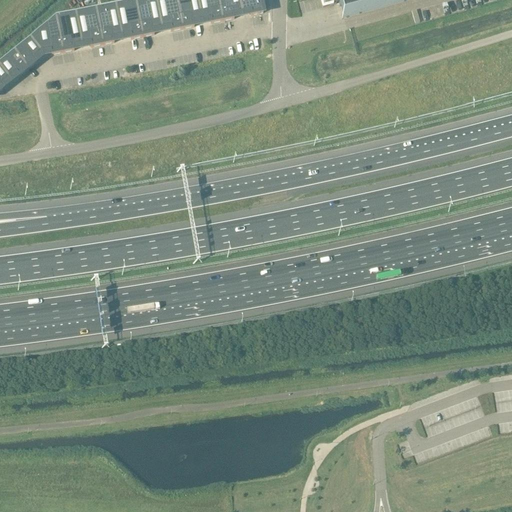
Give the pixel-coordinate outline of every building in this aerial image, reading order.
[(161,31),(155,0),(147,0),(135,3),(142,38),(154,36),(154,35),(153,35),(153,33),(161,31)] [(170,32),(182,30),(175,0),(155,0),(161,31),(170,29),(170,31),(170,32)] [(201,23),(196,0),(175,0),(182,30),(194,28),(194,27),(193,27),(193,25),(201,23)] [(210,24),(222,22),(217,0),(196,0),(201,23),(210,22),(210,24)] [(233,19),(233,17),(241,15),(238,0),(217,0),(222,22),(234,20),(234,19),(233,19)] [(250,16),(263,14),(259,0),(238,0),(241,15),(250,14),(250,16)] [(320,0),(322,8),(336,4),(335,3),(339,2),(342,16),(341,17),(342,19),(347,17),(410,0),(320,0)] [(142,38),(135,3),(115,7),(121,39),(130,37),(130,39),(130,40),(142,38)] [(121,39),(115,7),(95,10),(102,46),(114,44),(114,43),(113,43),(113,41),(121,39)] [(90,47),(90,48),(102,46),(95,10),(75,14),(81,47),(90,45),(90,47)] [(73,51),(73,49),(81,47),(75,14),(55,18),(62,54),(74,52),(73,51)] [(50,55),(50,56),(62,54),(55,18),(37,34),(41,55),(50,53),(50,55)] [(41,55),(37,34),(29,41),(13,53),(27,70),(36,63),(36,62),(35,63),(34,61),(41,55)] [(27,70),(13,53),(0,63),(0,69),(9,81),(16,75),(17,77),(17,78),(27,70)] [(0,91),(4,88),(3,88),(2,86),(9,81),(0,69),(0,91)]
